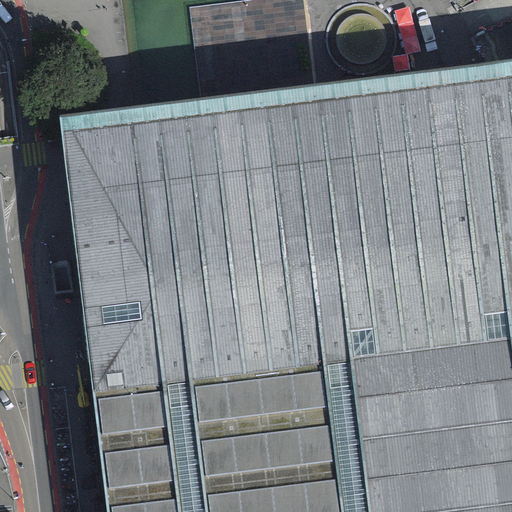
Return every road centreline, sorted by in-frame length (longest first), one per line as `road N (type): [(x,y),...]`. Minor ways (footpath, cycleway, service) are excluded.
road 1 (unclassified): [(8,252),(33,156),(19,46),(0,3)]
road 2 (unclassified): [(30,439),(36,421),(15,297)]
